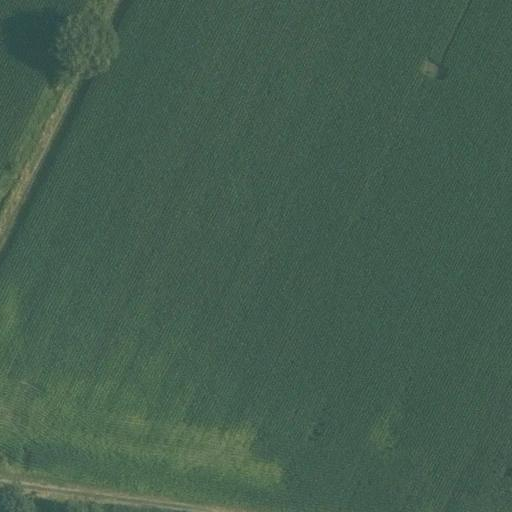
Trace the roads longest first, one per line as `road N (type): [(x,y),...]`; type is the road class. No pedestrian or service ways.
road 1 (track): [(0,259),(127,0)]
road 2 (track): [(0,488),(163,511)]
